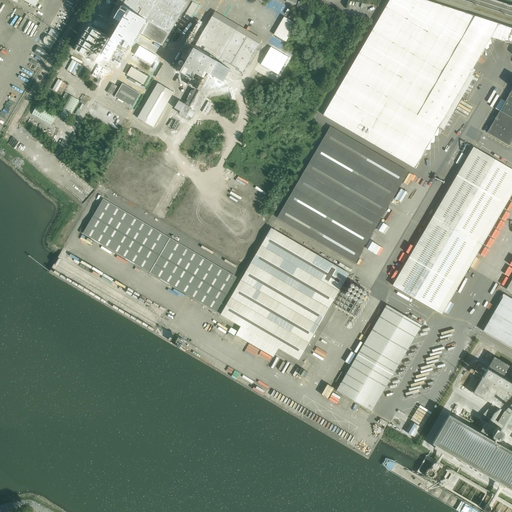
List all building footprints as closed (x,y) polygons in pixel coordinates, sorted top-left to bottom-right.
[(162,46),(188,0),(118,0),(116,4),(121,7),(114,18),(121,22),(101,55),(108,59),(117,43),(127,49),(129,44),(132,46),(139,33),(162,46)] [(424,0),(389,0),(323,115),(415,168),(425,150),(438,127),(470,74),(472,75),(475,70),(472,69),(485,48),(491,37),(511,44),(511,53),(511,54),(511,31),(505,30),(506,27),(424,0)] [(189,20),(198,5),(192,2),(184,17),(189,20)] [(306,10),(308,4),(301,2),(300,2),(298,2),(298,3),(296,9),(299,10),(299,8),(306,10)] [(223,82),(230,70),(240,76),(262,39),(215,12),(194,48),(193,48),(188,57),(183,54),(180,58),(186,61),(179,72),(191,79),(188,84),(195,88),(186,105),(178,101),(174,108),(180,112),(179,114),(185,118),(191,108),(190,107),(206,80),(201,77),(204,71),(223,82)] [(284,17),(274,35),(286,42),(296,24),(284,17)] [(53,18),(49,25),(59,30),(63,24),(53,18)] [(195,35),(202,21),(199,20),(195,27),(193,26),(191,30),(193,30),(191,33),(195,35)] [(87,27),(73,51),(92,62),(98,53),(107,39),(87,27)] [(52,28),(49,34),(55,37),(58,31),(52,28)] [(279,53),(282,47),(271,41),(268,46),(279,53)] [(96,78),(102,68),(98,65),(92,76),(96,78)] [(131,67),(127,75),(143,85),(148,77),(131,67)] [(112,83),(107,92),(112,96),(118,87),(112,83)] [(123,83),(115,96),(121,100),(120,101),(126,105),(127,103),(133,107),(140,94),(123,83)] [(158,84),(138,118),(153,127),(174,93),(158,84)] [(509,145),(511,139),(511,89),(487,133),(509,145)] [(79,100),(69,94),(58,113),(69,119),(79,100)] [(57,116),(38,104),(32,115),(51,126),(57,116)] [(176,131),(179,124),(171,120),(167,126),(176,131)] [(408,171),(330,126),(277,219),(355,264),(408,171)] [(511,194),(511,169),(473,147),(392,285),(443,314),(511,194)] [(82,233),(217,312),(237,277),(103,198),(82,233)] [(349,273),(271,228),(221,314),(241,326),(236,335),(274,357),(279,349),(299,360),(349,273)] [(511,297),(504,293),(481,333),(511,350),(511,297)] [(371,411),(421,325),(386,305),(336,390),(371,411)] [(511,367),(494,357),(487,368),(479,363),(473,373),(479,377),(478,379),(476,377),(468,390),(504,411),(500,417),(497,422),(511,431),(511,429),(511,367)] [(449,414),(432,443),(511,489),(511,451),(486,436),(488,432),(492,434),(492,433),(492,432),(492,431),(493,430),(493,429),(494,429),(494,428),(495,428),(485,422),(480,432),(449,414)] [(501,502),(511,508),(511,504),(502,499),(501,502)]
